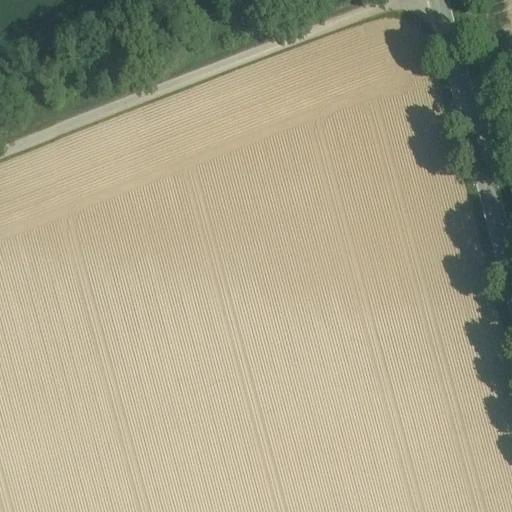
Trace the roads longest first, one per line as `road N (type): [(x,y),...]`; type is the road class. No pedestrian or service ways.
road 1 (unclassified): [(443,9),(0,168)]
road 2 (tertiary): [(443,9),(511,261)]
